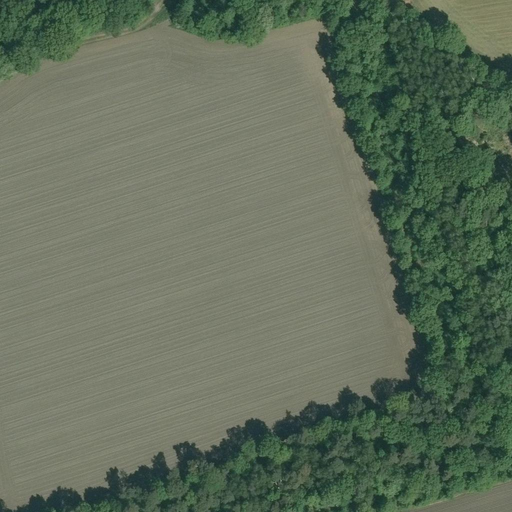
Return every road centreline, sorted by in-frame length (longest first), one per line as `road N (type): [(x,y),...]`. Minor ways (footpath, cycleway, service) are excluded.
road 1 (track): [(0,50),(153,35),(194,0)]
road 2 (track): [(382,0),(511,111)]
